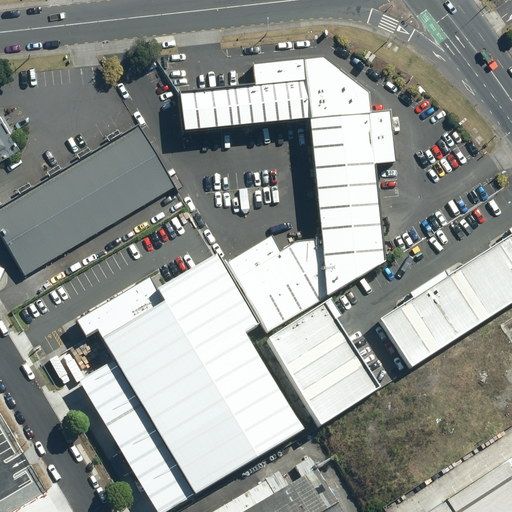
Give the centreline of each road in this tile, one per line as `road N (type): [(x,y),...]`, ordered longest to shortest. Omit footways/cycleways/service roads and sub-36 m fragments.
road 1 (unknown): [(148,121),(186,188),(239,233),(277,225),(288,176),(277,156),(229,155)]
road 2 (unclassified): [(0,32),(299,0)]
road 3 (unclassified): [(0,353),(94,511)]
road 4 (primary): [(493,76),(335,0)]
